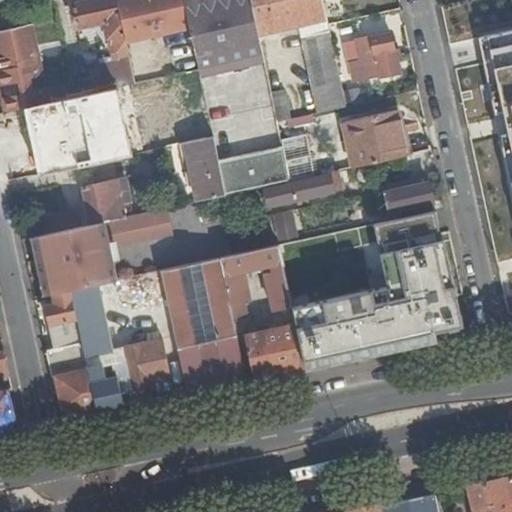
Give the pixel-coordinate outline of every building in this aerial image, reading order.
[(144,36),(137,0),(97,0),(73,5),(77,27),(94,23),(95,29),(104,40),(110,39),(113,54),(119,57),(128,55),(126,40),(144,36)] [(183,0),(137,0),(144,36),(190,27),(183,0)] [(183,0),(190,27),(198,69),(200,73),(215,70),(248,62),(263,59),(250,0),(183,0)] [(321,0),(252,0),(259,32),(298,23),(318,113),(346,107),(343,92),(328,25),(321,0)] [(0,89),(5,113),(49,103),(33,25),(0,31),(0,89)] [(390,33),(357,40),(362,62),(351,65),(355,81),(379,75),(379,77),(399,72),(390,33)] [(249,67),(248,62),(215,70),(216,75),(249,67)] [(198,69),(186,72),(190,94),(187,94),(190,109),(199,108),(205,138),(213,137),(200,73),(198,69)] [(343,92),(346,107),(361,103),(357,89),(343,92)] [(107,141),(110,159),(166,147),(160,119),(169,117),(164,90),(125,98),(132,136),(107,141)] [(285,91),(271,94),(278,122),(291,119),(285,91)] [(497,95),(467,101),(472,124),(502,117),(497,95)] [(354,167),(407,155),(401,125),(398,110),(345,122),(354,167)] [(407,155),(413,153),(407,124),(401,125),(407,155)] [(213,137),(205,138),(179,144),(187,182),(195,181),(199,201),(226,195),(218,161),(213,137)] [(291,181),(283,146),(218,161),(226,195),(241,192),(291,181)] [(22,162),(25,178),(53,171),(49,156),(22,162)] [(340,172),(330,174),(333,192),(344,189),(340,172)] [(511,172),(479,180),(497,260),(511,256),(511,172)] [(333,192),(330,174),(264,189),(268,207),(333,192)] [(91,224),(125,217),(122,204),(130,202),(125,180),(118,181),(117,180),(83,187),(91,224)] [(433,202),(429,182),(386,191),(390,211),(433,202)] [(245,211),(241,192),(226,195),(230,215),(245,211)] [(296,235),(291,211),(276,214),(282,238),(296,235)] [(39,221),(42,235),(73,229),(69,214),(39,221)] [(40,255),(33,256),(36,271),(64,265),(66,273),(85,269),(83,261),(111,255),(137,249),(129,216),(125,217),(91,224),(73,229),(42,235),(36,236),(40,255)] [(36,236),(29,238),(33,256),(40,255),(36,236)] [(241,253),(263,248),(261,237),(239,242),(241,253)] [(312,251),(309,240),(281,247),(283,257),(312,251)] [(292,309),(278,245),(263,248),(241,253),(238,254),(219,258),(233,322),(242,320),(238,302),(248,299),(244,283),(236,284),(234,274),(238,270),(266,264),(272,266),(275,277),(267,279),(274,310),(281,309),(285,327),(244,336),(253,378),(305,366),(292,309)] [(36,271),(42,296),(53,294),(72,289),(98,284),(116,280),(111,255),(83,261),(85,269),(66,273),(64,265),(36,271)] [(187,392),(246,379),(233,322),(219,258),(161,270),(167,296),(187,392)] [(402,285),(410,321),(430,316),(429,312),(436,311),(451,307),(442,268),(400,278),(402,285)] [(132,303),(167,296),(161,270),(126,278),(132,303)] [(103,310),(132,303),(126,278),(116,280),(98,284),(103,310)] [(110,341),(103,310),(98,284),(72,289),(83,343),(84,347),(110,341)] [(347,357),(414,343),(410,321),(402,285),(356,296),(292,309),(305,366),(347,357)] [(55,348),(83,343),(72,289),(53,294),(56,303),(46,305),(55,348)] [(126,359),(132,390),(151,386),(150,380),(170,376),(162,337),(122,346),(126,359)] [(55,348),(45,350),(51,378),(55,378),(61,408),(76,417),(98,412),(87,362),(84,347),(83,343),(55,348)] [(98,412),(124,406),(121,392),(117,376),(106,379),(102,359),(87,362),(98,412)] [(117,376),(121,392),(132,390),(126,359),(114,361),(117,376)] [(0,433),(3,433),(13,419),(6,390),(0,391),(0,433)] [(511,511),(511,481),(468,491),(473,511),(511,511)] [(424,511),(437,509),(435,498),(380,511),(424,511)]
